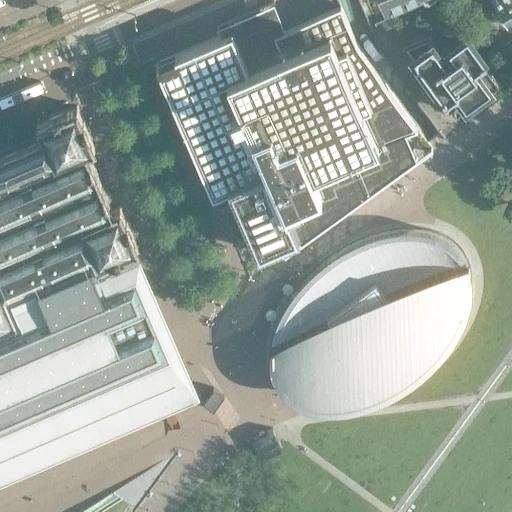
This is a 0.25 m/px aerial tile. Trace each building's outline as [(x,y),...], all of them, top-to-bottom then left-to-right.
[(429,149),(428,148),(416,157),(405,131),(416,126),(357,42),(340,4),(284,28),(271,0),(267,0),(220,21),(222,27),(172,49),(172,50),(156,57),(156,56),(154,57),(212,193),(229,186),(257,252),(291,236),(294,244),(282,253),(283,255),(429,149)] [(511,0),(497,0),(509,19),(511,16),(511,0)] [(398,22),(395,13),(376,22),(380,30),(389,26),(398,22)] [(395,38),(389,26),(380,30),(385,42),(395,38)] [(497,81),(483,62),(485,60),(483,57),(484,57),(468,36),(451,48),(449,45),(441,52),(430,37),(406,44),(405,45),(441,96),(445,101),(448,100),(456,111),(465,105),(489,88),(489,87),(497,81)] [(199,397),(137,245),(132,233),(133,232),(126,217),(125,218),(119,205),(112,208),(86,149),(94,146),(89,133),(90,133),(83,118),(82,118),(76,105),(64,111),(63,110),(48,116),(48,117),(36,123),(43,138),(0,156),(0,482),(16,475),(199,397)] [(270,350),(270,354),(270,356),(270,358),(270,360),(270,362),(271,364),(271,366),(272,368),(273,369),(273,371),(274,373),(275,375),(276,377),(277,378),(278,380),(279,382),(281,383),(282,385),(283,386),(285,388),(286,389),(288,390),(289,392),(291,393),(293,394),(294,395),(296,396),(298,397),(300,398),(302,398),(305,399),(307,400),(310,401),(313,401),(316,402),(319,402),(322,403),(325,403),(328,403),(331,403),(334,403),(337,403),(340,403),(344,402),(347,402),(350,401),(353,401),(357,400),(360,399),(363,398),(366,397),(369,396),(373,395),(376,394),(379,393),(382,391),(385,390),(389,388),(392,387),(395,385),(398,383),(401,381),(404,379),(407,377),(410,375),(413,373),(416,371),(419,369),(422,367),(424,364),(427,362),(430,359),(432,357),(435,354),(437,352),(440,349),(442,346),(444,344),(447,341),(449,338),(450,336),(452,333),(454,331),(455,328),(457,325),(458,323),(460,320),(461,317),(462,314),(464,311),(465,309),(466,306),(467,303),(467,300),(468,297),(468,295),(469,292),(469,289),(469,287),(469,284),(469,281),(469,279),(469,276),(469,273),(469,270),(468,268),(468,264),(467,262),(466,260),(465,258),(464,256),(462,254),(461,252),(460,251),(458,249),(457,247),(455,245),(454,244),(452,242),(451,241),(449,239),(447,238),(445,237),(443,235),(441,234),(439,233),(437,232),(434,232),(432,231),(429,230),(427,230),(425,229),(422,229),(420,228),(417,228),(415,228),(412,228),(410,228),(407,228),(405,228),(402,228),(400,228),(397,228),(395,229),(392,229),(389,230),(386,231),(383,231),(380,232),(376,233),(373,234),(370,235),(367,236),(364,237),(361,238),(358,240),(355,241),(352,242),(349,244),(346,246),(343,247),(340,249),(337,251),(333,253),(330,255),(327,257),(324,260),(321,262),(318,264),(315,267),(313,269),(310,272),(307,274),(305,277),(303,279),(300,281),(298,284),(296,286),(294,289),(292,292),(290,294),(288,297),(286,300),(285,302),(283,305),(281,308),(280,311),(279,314),(277,317),(276,320),(275,323),(274,326),(273,329),(273,332),(272,335),(271,338),(271,341),(270,344),(270,347),(270,350)] [(212,408),(222,394),(213,388),(203,401),(212,408)] [(281,448),(272,427),(264,430),(261,432),(250,436),(256,448),(260,457),(268,454),(281,448)] [(124,511),(125,511),(129,506),(131,511),(136,511),(178,455),(176,453),(168,465),(162,460),(79,511),(124,511)]
